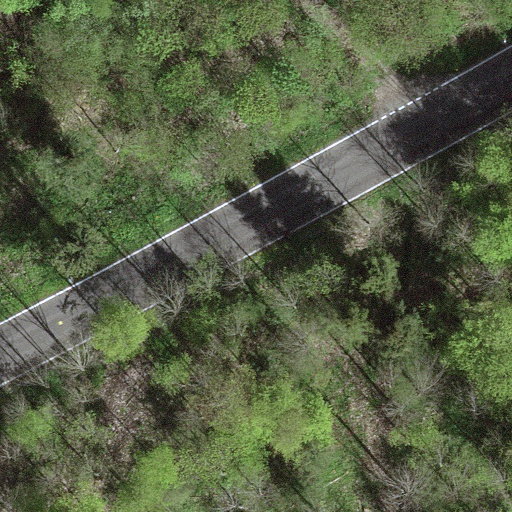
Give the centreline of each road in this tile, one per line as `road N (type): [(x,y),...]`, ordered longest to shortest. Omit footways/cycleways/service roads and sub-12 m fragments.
road 1 (tertiary): [(511,73),(0,353)]
road 2 (track): [(433,115),(311,0)]
